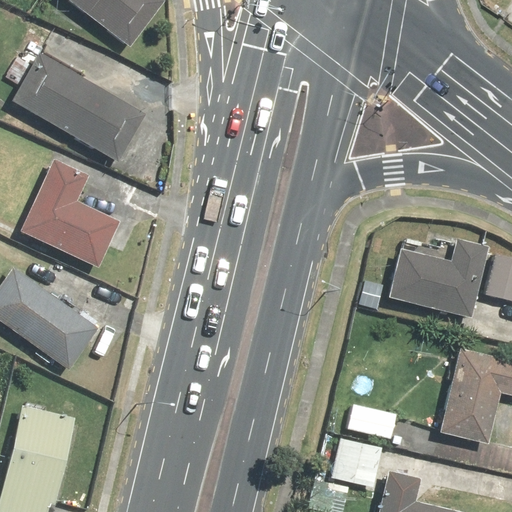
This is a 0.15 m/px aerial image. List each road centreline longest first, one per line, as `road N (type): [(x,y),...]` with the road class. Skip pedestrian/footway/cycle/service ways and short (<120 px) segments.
road 1 (primary): [(326,175),(238,511)]
road 2 (primary): [(155,511),(228,205)]
road 3 (primary): [(228,205),(272,0)]
road 4 (primary): [(228,205),(202,0)]
road 5 (primary): [(511,164),(408,158),(326,175)]
road 6 (primary): [(359,0),(326,175)]
road 7 (tertiary): [(511,107),(375,0)]
